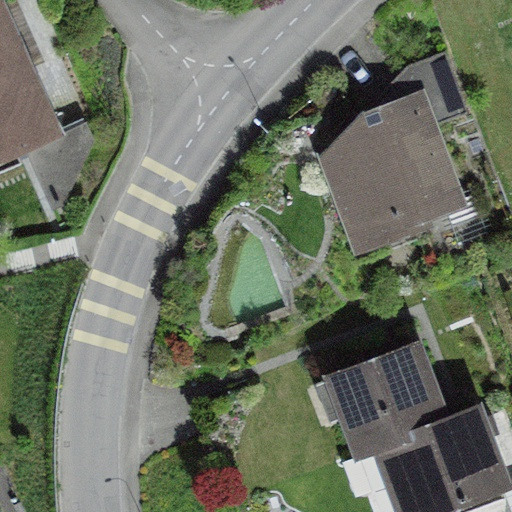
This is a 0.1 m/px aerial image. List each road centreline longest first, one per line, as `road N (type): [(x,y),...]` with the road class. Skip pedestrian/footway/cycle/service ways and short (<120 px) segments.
road 1 (residential): [(214,101),(126,258),(89,427),(91,511)]
road 2 (residential): [(318,0),(214,101)]
road 3 (residential): [(114,0),(214,101)]
